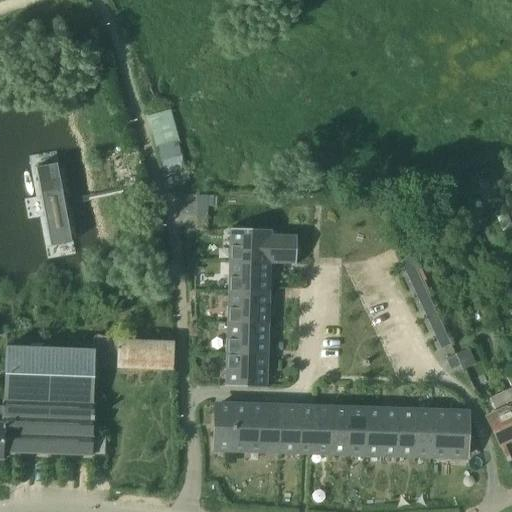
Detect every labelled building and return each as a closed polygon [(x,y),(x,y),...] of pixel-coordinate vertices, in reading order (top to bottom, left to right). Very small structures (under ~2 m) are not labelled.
[(165,176),(184,171),(176,142),(157,147),(165,176)] [(45,256),(82,248),(63,161),(26,169),(45,256)] [(207,196),(197,196),(197,198),(197,207),(207,207),(207,198),(207,196)] [(197,207),(197,219),(207,219),(207,207),(197,207)] [(207,219),(197,219),(196,228),(207,229),(207,219)] [(511,242),(511,227),(511,226),(503,229),(508,244),(511,242)] [(268,343),(272,231),(230,230),(226,323),(226,339),(224,386),(267,388),(268,357),(268,343)] [(416,268),(411,258),(401,263),(405,273),(416,268)] [(416,268),(405,273),(410,283),(420,278),(416,268)] [(410,283),(415,293),(425,288),(420,278),(410,283)] [(415,293),(419,304),(430,299),(425,288),(415,293)] [(419,304),(424,314),(435,309),(430,299),(419,304)] [(424,314),(429,324),(439,319),(435,309),(424,314)] [(429,324),(434,334),(444,329),(439,319),(429,324)] [(434,334),(438,344),(448,340),(449,340),(444,329),(434,334)] [(438,344),(438,345),(441,350),(451,345),(448,340),(438,344)] [(96,341),(96,368),(172,369),(172,342),(96,341)] [(92,456),(92,455),(92,438),(95,350),(0,347),(0,459),(3,460),(3,453),(92,456)] [(451,371),(461,366),(456,355),(446,360),(451,371)] [(511,388),(500,393),(511,418),(511,388)] [(499,445),(511,439),(511,418),(500,393),(490,398),(496,412),(487,416),(499,445)] [(216,405),(215,448),(473,457),(474,418),(473,413),(468,413),(421,412),(409,411),(405,411),(399,411),(389,411),(216,405)] [(105,438),(92,438),(92,455),(104,455),(105,438)]
